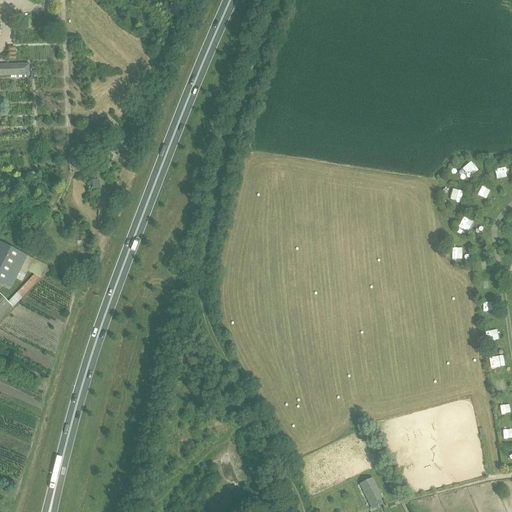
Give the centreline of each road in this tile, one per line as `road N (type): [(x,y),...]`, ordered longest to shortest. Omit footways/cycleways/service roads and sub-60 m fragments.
road 1 (trunk): [(50,511),(119,273),(232,0)]
road 2 (track): [(305,511),(208,317),(205,272),(275,0)]
